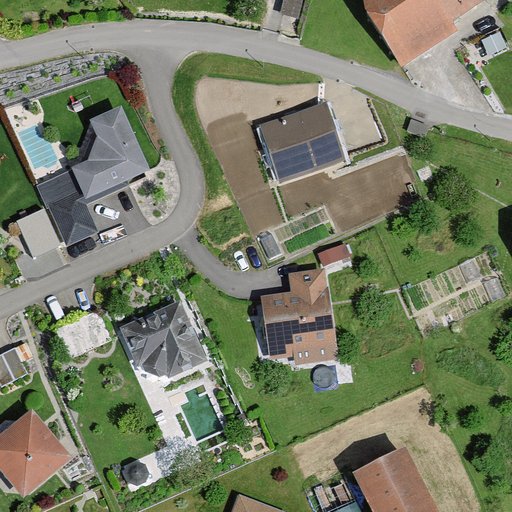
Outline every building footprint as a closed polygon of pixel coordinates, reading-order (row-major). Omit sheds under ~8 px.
[(300,14),(303,0),(284,0),(282,10),(300,14)] [(347,0),(396,72),(450,36),(444,26),(475,5),(471,0),(347,0)] [(317,100),(250,122),(271,187),(339,165),(317,100)] [(63,250),(97,234),(84,207),(148,178),(116,108),(83,123),(91,140),(84,162),(66,170),(76,193),(43,208),(63,250)] [(424,122),(409,119),(407,131),(422,134),(424,122)] [(281,292),(255,295),(264,359),(289,355),(290,362),(331,356),(319,267),(278,273),(281,292)] [(175,301),(115,324),(139,384),(199,360),(175,301)] [(113,355),(99,325),(60,344),(73,373),(113,355)] [(0,372),(4,380),(28,367),(15,343),(0,351),(0,372)] [(24,410),(0,428),(0,480),(16,501),(65,463),(24,410)] [(426,511),(395,449),(345,473),(364,511),(426,511)] [(325,511),(356,511),(345,473),(317,481),(325,511)] [(230,511),(270,511),(235,499),(230,511)]
